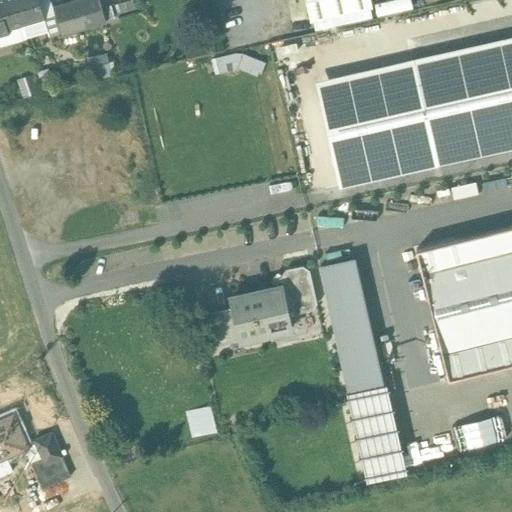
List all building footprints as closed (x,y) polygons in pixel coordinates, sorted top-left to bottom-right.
[(38,0),(0,0),(0,3),(7,29),(21,25),(25,38),(48,31),(38,0)] [(97,0),(83,0),(70,4),(77,29),(104,22),(97,0)] [(369,0),(307,0),(312,20),(313,19),(370,6),(371,6),(369,0)] [(0,34),(8,32),(7,29),(0,3),(0,34)] [(70,4),(53,9),(61,34),(77,29),(70,4)] [(370,6),(313,19),(315,30),(372,17),(370,6)] [(511,35),(314,81),(339,188),(511,148),(511,35)] [(511,226),(416,250),(442,352),(511,333),(511,226)] [(355,258),(320,266),(349,392),(384,385),(355,258)] [(303,266),(286,270),(283,276),(283,278),(281,278),(278,283),(279,287),(283,287),(290,319),(298,317),(297,312),(313,308),(316,303),(309,270),(303,266)] [(279,287),(230,298),(239,340),(292,328),(290,319),(283,287),(279,287)] [(224,314),(197,319),(204,348),(230,342),(224,314)] [(511,333),(442,352),(448,379),(511,363),(511,333)] [(384,387),(350,394),(349,392),(347,393),(367,481),(407,472),(386,384),(384,385),(384,387)] [(191,435),(217,431),(213,405),(187,408),(191,435)] [(13,415),(0,420),(0,458),(27,446),(13,415)] [(52,433),(35,440),(43,458),(32,463),(43,488),(71,476),(52,433)] [(15,466),(6,470),(15,494),(24,491),(15,466)]
